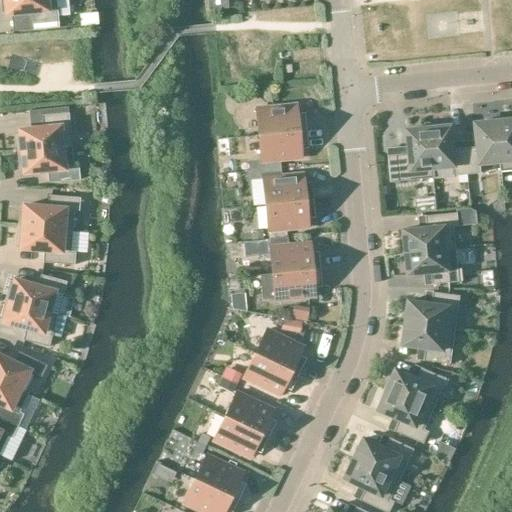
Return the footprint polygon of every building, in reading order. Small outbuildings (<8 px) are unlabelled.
[(1,0),(3,12),(6,11),(7,15),(30,13),(31,25),(32,31),(58,29),(58,22),(57,17),(69,16),(67,0),(1,0)] [(227,0),(206,0),(208,12),(228,9),(227,0)] [(296,105),(255,109),(258,136),(305,131),(304,119),(297,119),(296,105)] [(14,135),(16,153),(71,147),(67,108),(42,110),(43,116),(41,116),(42,128),(19,131),(19,134),(14,135)] [(511,120),(496,122),(501,172),(511,170),(511,120)] [(479,164),(499,162),(500,172),(501,172),(496,122),(474,124),(476,147),(464,149),(466,175),(480,174),(479,164)] [(453,176),(466,175),(464,149),(452,150),(450,126),(427,129),(432,179),(433,178),(432,169),(452,167),(453,176)] [(432,179),(427,129),(405,131),(408,154),(388,156),(390,183),(432,179)] [(307,143),(305,131),(258,136),(261,162),(261,169),(280,168),(279,161),(301,158),(300,144),(307,143)] [(78,167),(73,168),(71,147),(16,153),(18,171),(23,171),(23,174),(47,172),(48,184),(79,180),(78,167)] [(262,179),(265,206),(313,200),(311,188),(304,189),(302,174),(281,177),(280,169),(262,171),(263,179),(262,179)] [(19,209),(17,227),(72,232),(74,211),(78,212),(79,198),(48,196),(47,208),(24,206),(23,209),(19,209)] [(314,212),(313,200),(265,206),(269,240),(287,237),(286,230),(309,228),(307,213),(314,212)] [(456,213),(457,226),(475,224),(474,211),(469,209),(456,210),(456,213)] [(429,216),(431,228),(402,231),(405,253),(454,248),(452,227),(457,226),(456,213),(429,216)] [(72,232),(17,227),(15,245),(20,246),(20,249),(43,251),(42,263),(74,266),(75,253),(70,252),(72,232)] [(262,231),(251,233),(252,241),(263,239),(262,231)] [(309,244),(269,248),(272,274),(272,275),(319,269),(318,257),(311,258),(309,244)] [(458,282),(454,248),(405,253),(407,275),(430,273),(431,285),(458,282)] [(321,282),(319,269),(272,275),(272,274),(260,275),(262,300),(275,299),(275,302),(315,297),(314,283),(321,282)] [(9,283),(4,300),(48,312),(57,315),(62,295),(66,282),(40,275),(37,287),(14,281),(13,284),(9,283)] [(432,293),(431,305),(407,301),(404,324),(454,330),(459,296),(432,293)] [(242,294),(230,295),(232,308),(243,310),(242,294)] [(4,300),(0,315),(0,318),(4,319),(3,323),(26,329),(22,341),(48,348),(51,336),(60,339),(66,317),(57,315),(48,312),(4,300)] [(294,306),(292,318),(305,321),(307,309),(294,306)] [(300,322),(284,319),(282,330),(299,332),(300,322)] [(449,365),(454,330),(404,324),(401,346),(424,349),(423,361),(449,365)] [(266,330),(254,354),(297,375),(303,364),(296,361),(302,348),(266,330)] [(0,380),(19,390),(28,372),(41,378),(47,365),(18,352),(13,363),(0,356),(0,380)] [(292,386),(297,375),(254,354),(243,378),(279,395),(286,382),(292,386)] [(226,367),(221,377),(236,384),(241,374),(226,367)] [(421,368),(416,380),(394,370),(385,391),(431,411),(445,379),(421,368)] [(221,377),(217,387),(232,394),(236,384),(221,377)] [(28,394),(19,390),(0,380),(0,418),(17,426),(23,415),(19,412),(28,394)] [(423,430),(431,411),(385,391),(377,411),(398,421),(393,431),(422,444),(428,432),(423,430)] [(236,393),(224,417),(267,438),(273,426),(266,423),(272,410),(236,393)] [(262,449),(267,438),(224,417),(213,441),(249,459),(255,446),(262,449)] [(11,439),(17,426),(0,418),(0,451),(7,437),(11,439)] [(210,437),(201,433),(197,442),(206,446),(210,437)] [(384,449),(363,439),(353,459),(398,481),(413,450),(389,438),(384,449)] [(201,455),(206,446),(197,442),(192,451),(201,455)] [(206,455),(194,480),(237,500),(242,489),(236,486),(242,473),(206,455)] [(389,500),(398,481),(353,459),(343,479),(364,489),(359,500),(384,511),(388,511),(393,502),(389,500)] [(223,511),(225,508),(232,511),(237,500),(194,480),(182,504),(199,511),(223,511)]
